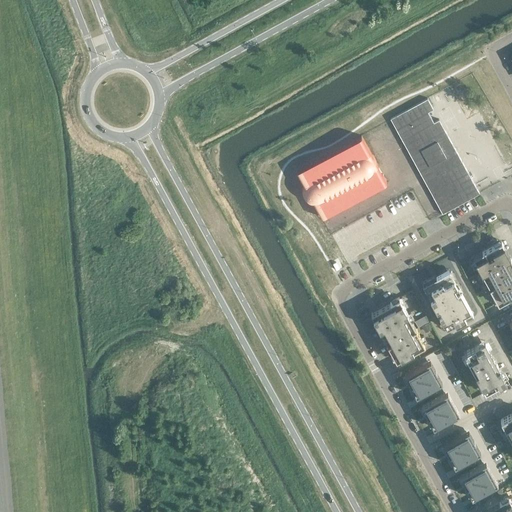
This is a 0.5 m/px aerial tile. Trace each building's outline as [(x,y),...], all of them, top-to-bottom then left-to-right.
[(427,98),(390,118),(442,213),(443,212),(474,195),(479,193),(439,119),(433,122),(428,112),(433,109),(427,98)] [(321,217),(386,181),(376,162),(375,161),(375,159),(375,158),(374,157),(373,156),(373,155),(372,154),(371,154),(361,135),(296,171),(300,179),(301,180),(301,181),(302,183),(302,185),(302,186),(302,189),(302,190),(302,192),(302,193),(302,195),(303,196),(304,197),(305,199),(306,200),(307,201),(309,201),(311,203),(312,203),(314,204),(315,206),(316,208),(321,217)] [(482,251),(472,256),(473,256),(470,258),(474,265),(476,263),(481,272),(479,273),(482,280),(485,279),(485,278),(489,286),(494,295),(491,296),(495,303),(498,302),(509,296),(511,294),(511,259),(510,256),(504,244),(501,240),(482,251)] [(473,313),(449,269),(422,283),(446,327),(473,313)] [(390,302),(371,313),(373,317),(380,329),(388,343),(387,343),(396,359),(400,356),(400,357),(413,350),(413,349),(424,343),(426,341),(423,335),(421,337),(416,327),(415,328),(411,320),(414,318),(410,312),(408,314),(408,313),(403,304),(405,302),(402,296),(399,298),(399,297),(390,302)] [(359,303),(355,305),(360,315),(365,313),(359,303)] [(421,318),(424,323),(429,320),(426,315),(421,318)] [(423,326),(426,332),(431,329),(428,323),(423,326)] [(462,336),(466,343),(471,340),(467,333),(462,336)] [(478,344),(463,352),(485,391),(500,383),(506,380),(484,340),(478,344)] [(430,360),(404,374),(416,395),(441,381),(430,360)] [(447,392),(422,406),(433,427),(458,413),(447,392)] [(511,413),(500,420),(511,441),(511,413)] [(468,430),(443,444),(454,465),(480,451),(468,430)] [(485,462),(460,476),(471,497),(497,483),(485,462)] [(499,501),(479,511),(511,511),(511,503),(511,502),(511,497),(511,496),(508,497),(508,496),(499,501)]
